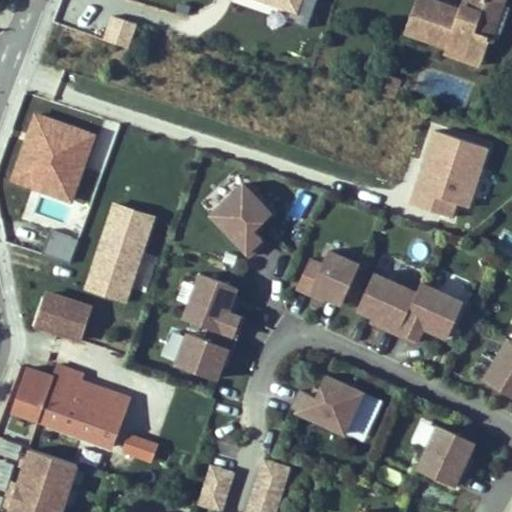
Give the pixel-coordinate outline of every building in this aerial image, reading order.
[(264,0),(262,9),(307,23),(314,0),(264,0)] [(424,0),(417,0),(405,34),(448,49),(484,61),(488,49),(496,51),(499,43),(492,40),(484,37),(494,10),(501,13),(506,0),(475,0),(474,2),(471,12),(464,10),(463,14),(424,0)] [(474,2),(468,0),(467,0),(464,10),(471,12),(474,2)] [(103,36),(129,43),(137,17),(110,10),(103,36)] [(484,37),(492,40),(501,13),(494,10),(484,37)] [(445,59),(480,71),(484,61),(448,49),(445,59)] [(9,178),(73,200),(98,127),(34,106),(9,178)] [(408,198),(453,213),(457,199),(469,203),(489,141),(433,123),(408,198)] [(254,229),(271,212),(244,183),(211,214),(251,255),(266,241),(254,229)] [(128,300),(155,208),(111,195),(84,287),(128,300)] [(49,225),(41,251),(70,260),(78,235),(49,225)] [(341,303),(359,263),(330,250),(323,264),(310,258),(297,288),(311,294),(313,290),(341,303)] [(398,334),(417,291),(376,272),(359,309),(386,322),(384,327),(398,334)] [(229,311),(237,288),(200,274),(184,317),(208,325),(238,337),(245,317),(229,311)] [(446,337),(463,300),(422,282),(417,291),(398,334),(416,342),(424,326),(446,337)] [(91,311),(49,296),(38,328),(80,342),(91,311)] [(223,362),(228,350),(232,351),(238,337),(208,325),(203,339),(188,333),(177,363),(218,378),(223,362)] [(511,340),(508,339),(484,378),(511,394),(511,340)] [(227,364),(232,351),(228,350),(223,362),(227,364)] [(56,377),(32,369),(15,414),(116,451),(134,402),(73,380),(77,370),(61,364),(56,377)] [(345,432),(364,391),(328,375),(317,397),(301,390),(293,408),(345,432)] [(462,470),(475,442),(437,425),(418,467),(461,486),(468,472),(462,470)] [(0,451),(17,455),(20,439),(0,435),(0,451)] [(158,445),(135,437),(129,454),(152,462),(158,445)] [(64,511),(79,466),(30,450),(10,511),(64,511)] [(281,511),(294,470),(265,461),(249,511),(281,511)] [(226,511),(238,474),(212,466),(200,508),(213,511),(226,511)]
